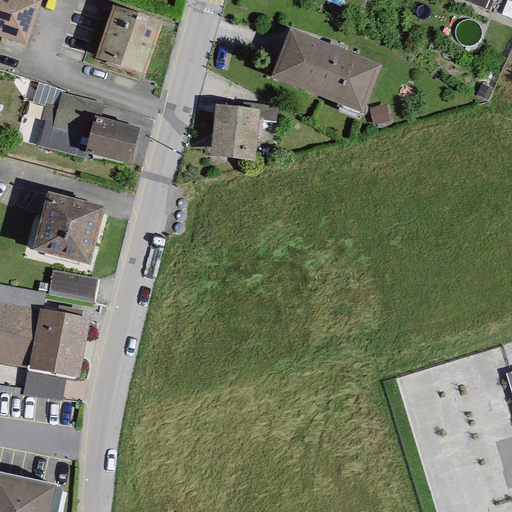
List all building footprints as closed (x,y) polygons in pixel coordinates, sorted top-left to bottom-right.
[(31,0),(0,0),(0,37),(34,49),(48,5),(31,0)] [(118,5),(99,59),(149,76),(167,22),(118,5)] [(292,32),(274,78),(368,114),(386,69),(292,32)] [(55,84),(40,139),(137,165),(147,127),(108,117),(112,99),(55,84)] [(217,107),(212,158),(260,162),(265,111),(217,107)] [(55,192),(40,250),(96,264),(110,206),(55,192)] [(51,294),(96,302),(100,278),(55,271),(51,294)] [(0,301),(0,359),(84,376),(96,321),(0,301)] [(0,473),(0,511),(56,511),(61,484),(0,473)]
